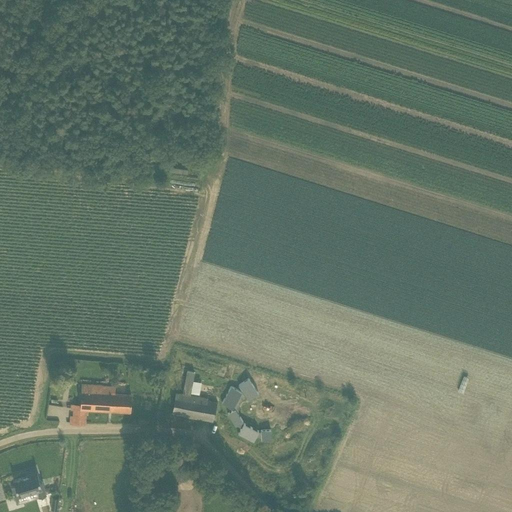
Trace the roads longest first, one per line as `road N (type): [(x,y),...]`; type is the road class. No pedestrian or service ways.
road 1 (unclassified): [(0,438),(41,426),(175,425),(213,446),(258,495)]
road 2 (track): [(0,121),(78,0)]
